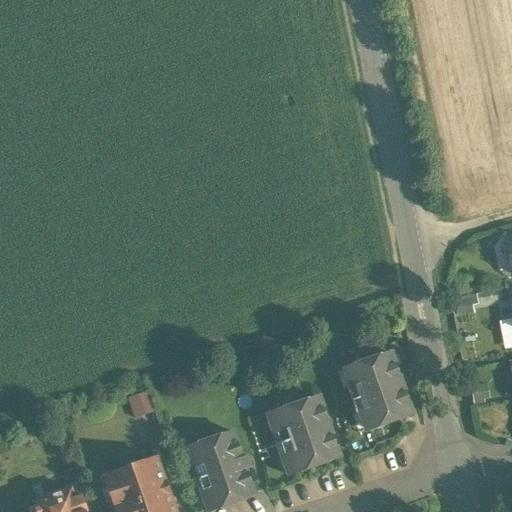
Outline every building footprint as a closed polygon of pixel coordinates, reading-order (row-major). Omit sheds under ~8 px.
[(388,354),(343,370),(349,388),(344,389),(353,415),(358,413),(364,431),(410,415),(388,354)] [(145,393),(126,400),(131,414),(150,407),(145,393)] [(316,398),(271,414),(277,431),(271,433),(280,458),(286,456),(292,474),(337,458),(316,398)] [(231,433),(186,448),(193,467),(189,468),(198,495),(202,493),(209,511),(253,496),(244,470),(249,468),(245,457),(240,459),(231,433)] [(172,511),(154,460),(102,478),(113,511),(172,511)] [(71,486),(45,495),(46,498),(32,503),(32,502),(30,503),(33,511),(84,511),(85,511),(84,511),(81,503),(79,497),(76,499),(71,486)]
